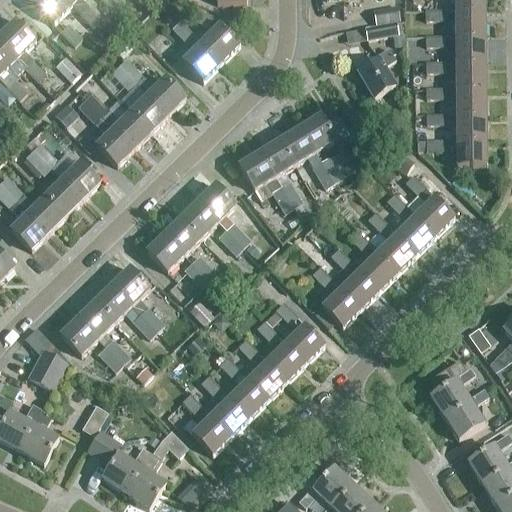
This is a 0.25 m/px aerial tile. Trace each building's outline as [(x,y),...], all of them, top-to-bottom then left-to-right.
[(53,30),(72,12),(60,0),(41,0),(32,9),(53,30)] [(81,2),(83,0),(60,0),(72,12),(73,10),(94,32),(102,25),(88,11),(89,10),(81,2)] [(98,0),(112,14),(120,6),(114,0),(98,0)] [(245,0),(216,0),(217,10),(246,9),(245,0)] [(455,0),(455,15),(485,15),(484,0),(455,0)] [(376,29),(401,25),(399,10),(373,15),(376,29)] [(213,21),(194,13),(190,25),(206,31),(211,25),(213,21)] [(425,25),(446,25),(446,14),(426,14),(425,25)] [(455,42),(485,41),(485,15),(455,15),(455,42)] [(141,35),(158,53),(170,43),(152,24),(141,35)] [(0,40),(0,47),(17,65),(39,87),(47,79),(33,65),(34,63),(26,56),(36,46),(16,26),(0,40)] [(186,48),(194,40),(180,26),(172,34),(186,48)] [(368,44),(398,39),(396,27),(366,32),(368,44)] [(75,51),(83,43),(69,29),(61,37),(75,51)] [(201,49),(221,70),(240,51),(220,30),(201,49)] [(426,51),(446,51),(446,40),(426,39),(426,51)] [(456,68),(485,68),(485,41),(455,42),(456,68)] [(0,81),(4,77),(17,65),(0,47),(0,81)] [(202,88),(221,70),(201,49),(182,68),(202,88)] [(374,104),(395,92),(384,73),(396,66),(388,54),(375,62),(377,66),(358,77),(374,104)] [(71,87),(81,78),(66,62),(55,72),(71,87)] [(120,71),(169,121),(186,104),(165,83),(155,93),(127,64),(120,71)] [(426,78),(446,78),(446,66),(426,66),(426,78)] [(456,94),(485,94),(485,68),(456,68),(456,94)] [(152,138),(169,121),(120,71),(113,78),(141,107),(131,117),(152,138)] [(13,84),(6,91),(20,105),(27,98),(13,84)] [(426,104),(446,104),(446,92),(426,92),(426,104)] [(456,120),(486,119),(485,94),(456,94),(456,120)] [(152,138),(131,117),(121,126),(110,114),(93,97),(85,105),(135,155),(152,138)] [(117,172),(135,155),(85,105),(79,111),(96,130),(107,141),(96,151),(117,172)] [(0,107),(0,122),(1,123),(8,116),(0,107)] [(67,133),(79,121),(66,109),(55,121),(67,133)] [(426,130),(447,130),(447,118),(426,118),(426,130)] [(456,147),(486,146),(486,119),(456,120),(456,147)] [(301,133),(317,159),(350,139),(338,121),(326,129),(321,121),(301,133)] [(321,167),(317,159),(301,133),(281,145),(297,171),(308,164),(326,194),(334,188),(321,167)] [(426,156),(446,156),(446,145),(426,144),(426,156)] [(285,179),(297,171),(281,145),(260,158),(276,184),(277,184),(281,192),(294,213),(303,208),(285,179)] [(486,146),(456,147),(457,173),(486,173),(486,146)] [(34,155),(52,173),(59,166),(42,148),(34,155)] [(406,181),(415,167),(394,154),(386,167),(406,181)] [(44,180),(52,173),(34,155),(27,162),(44,180)] [(343,155),(330,162),(337,171),(343,182),(355,175),(348,165),(343,155)] [(268,189),(276,184),(260,158),(239,171),(255,197),(268,189)] [(321,167),(334,188),(343,183),(330,162),(321,167)] [(63,184),(84,205),(101,188),(80,167),(63,184)] [(416,221),(436,242),(455,224),(413,181),(405,189),(419,202),(417,203),(426,212),(416,221)] [(66,222),(46,201),(36,211),(8,182),(1,188),(18,207),(28,218),(49,239),(66,222)] [(66,222),(84,205),(63,184),(46,201),(66,222)] [(276,184),(268,189),(285,218),(294,213),(281,192),(277,184),(276,184)] [(32,256),(49,239),(28,218),(18,207),(1,188),(0,189),(0,202),(11,214),(12,213),(22,224),(11,235),(32,256)] [(198,207),(218,228),(236,211),(215,190),(198,207)] [(401,221),(409,212),(395,198),(386,207),(401,221)] [(201,245),(218,228),(198,207),(181,224),(201,245)] [(390,231),(376,217),(368,225),(382,239),(390,231)] [(417,261),(436,242),(416,221),(397,240),(417,261)] [(184,262),(201,245),(181,224),(163,240),(184,262)] [(364,257),(372,249),(358,235),(349,243),(364,257)] [(237,260),(243,254),(226,236),(220,242),(237,260)] [(167,278),(184,262),(163,240),(146,257),(167,278)] [(398,279),(417,261),(397,240),(378,258),(398,279)] [(0,287),(15,273),(9,267),(16,260),(2,244),(0,246),(0,287)] [(345,276),(353,268),(340,254),(331,262),(345,276)] [(379,297),(398,279),(378,258),(359,277),(379,297)] [(192,269),(209,287),(217,279),(201,261),(192,269)] [(203,294),(209,287),(192,269),(185,275),(203,294)] [(326,294),(334,286),(321,272),(312,280),(326,294)] [(112,291),(157,338),(165,330),(140,304),(149,295),(129,274),(112,291)] [(361,316),(379,297),(359,277),(340,295),(361,316)] [(150,344),(157,338),(112,291),(95,308),(115,329),(126,318),(150,344)] [(342,334),(361,316),(340,295),(322,314),(342,334)] [(205,331),(214,321),(200,306),(190,316),(205,331)] [(106,338),(115,329),(95,308),(77,324),(98,345),(105,352),(123,371),(132,363),(113,344),(113,345),(106,338)] [(290,330),(298,322),(284,308),(276,316),(290,330)] [(81,362),(98,345),(77,324),(60,341),(81,362)] [(271,349),(279,340),(265,326),(257,335),(271,349)] [(496,377),(511,361),(511,327),(503,336),(511,344),(511,347),(489,368),(496,377)] [(286,349),(306,370),(325,351),(305,330),(286,349)] [(480,358),(490,351),(478,333),(468,341),(480,358)] [(198,342),(187,353),(196,362),(207,351),(198,342)] [(253,366),(261,358),(247,344),(238,352),(253,366)] [(287,388),(306,370),(286,349),(267,367),(287,388)] [(116,377),(123,371),(105,352),(99,358),(116,377)] [(53,397),(60,386),(69,370),(45,356),(29,384),(53,397)] [(511,361),(496,377),(502,385),(511,374),(511,361)] [(234,385),(242,376),(228,362),(220,370),(234,385)] [(470,407),(469,405),(460,391),(475,382),(470,374),(466,376),(460,366),(430,385),(438,397),(430,403),(444,424),(470,407)] [(268,407),(287,388),(267,367),(248,386),(268,407)] [(153,379),(145,372),(135,382),(142,389),(153,379)] [(8,376),(1,400),(17,405),(25,381),(8,376)] [(215,403),(223,395),(210,381),(201,389),(215,403)] [(250,425),(268,407),(248,386),(229,404),(250,425)] [(470,407),(444,424),(458,446),(484,429),(474,413),(489,403),(484,395),(469,405),(470,407)] [(191,398),(183,407),(197,421),(203,414),(205,413),(191,398)] [(231,443),(250,425),(229,404),(211,422),(210,422),(231,443)] [(0,447),(19,458),(43,416),(31,409),(23,424),(10,417),(0,434),(0,447)] [(95,442),(109,418),(97,411),(82,434),(95,442)] [(43,416),(19,458),(43,471),(58,444),(39,433),(41,429),(46,432),(52,421),(43,416)] [(191,441),(212,462),(231,443),(210,422),(191,441)] [(122,449),(100,436),(86,458),(107,472),(122,449)] [(142,511),(151,511),(166,490),(152,480),(154,477),(162,465),(169,455),(179,464),(189,454),(172,436),(162,446),(152,459),(153,459),(125,501),(142,511)] [(508,473),(506,471),(498,458),(511,448),(507,441),(491,451),(492,453),(468,468),(482,490),(508,473)] [(125,501),(153,459),(152,459),(143,453),(133,468),(119,459),(102,485),(125,501)] [(511,500),(511,479),(511,478),(511,477),(511,467),(506,471),(508,473),(482,490),(495,511),(511,500)] [(330,511),(333,511),(353,491),(334,474),(314,495),(312,494),(299,508),(303,511),(307,511),(318,501),(330,511)] [(368,511),(371,509),(353,491),(333,511),(330,511),(329,511),(368,511)] [(511,511),(511,500),(495,511),(511,511)]
